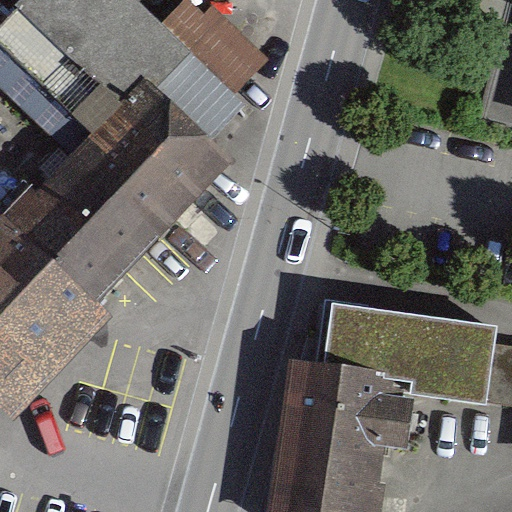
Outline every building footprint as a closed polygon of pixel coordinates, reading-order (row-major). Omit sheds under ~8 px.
[(34,0),(0,36),(0,56),(70,125),(102,92),(127,114),(145,94),(210,154),(247,114),(236,104),(271,66),(215,14),(208,22),(187,3),(160,31),(126,0),(34,0)] [(70,125),(0,56),(0,91),(53,143),(70,125)] [(210,154),(145,94),(127,114),(102,92),(70,125),(100,150),(82,170),(162,245),(231,173),(210,154)] [(25,186),(0,212),(0,217),(100,311),(162,245),(82,170),(47,207),(25,186)] [(0,413),(16,430),(115,329),(100,311),(0,217),(0,413)] [(326,378),(387,386),(386,392),(414,395),(412,408),(490,418),(491,408),(499,352),(500,336),(334,315),(326,378)] [(511,353),(499,352),(491,408),(511,411),(511,353)] [(326,378),(291,373),(271,511),(376,511),(384,455),(405,458),(412,408),(414,395),(386,392),(387,386),(326,378)]
